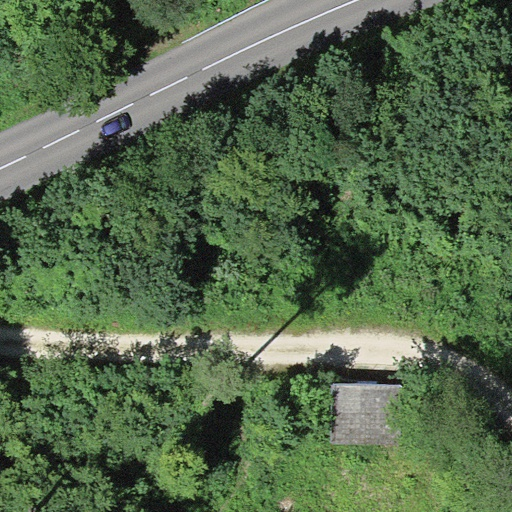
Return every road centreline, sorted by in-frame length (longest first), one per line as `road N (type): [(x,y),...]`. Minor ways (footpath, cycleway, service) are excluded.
road 1 (track): [(0,335),(272,350),(396,346),(511,393)]
road 2 (tertiary): [(0,162),(250,41),(357,0)]
